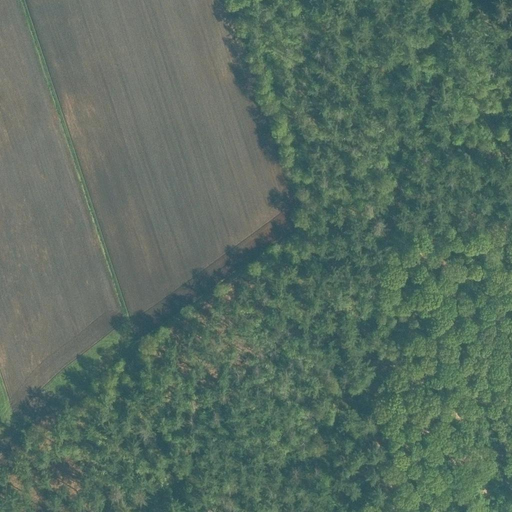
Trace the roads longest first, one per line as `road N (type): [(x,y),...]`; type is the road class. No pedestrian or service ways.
road 1 (track): [(443,29),(375,248),(361,328),(368,415),(405,511)]
road 2 (track): [(130,355),(180,511)]
